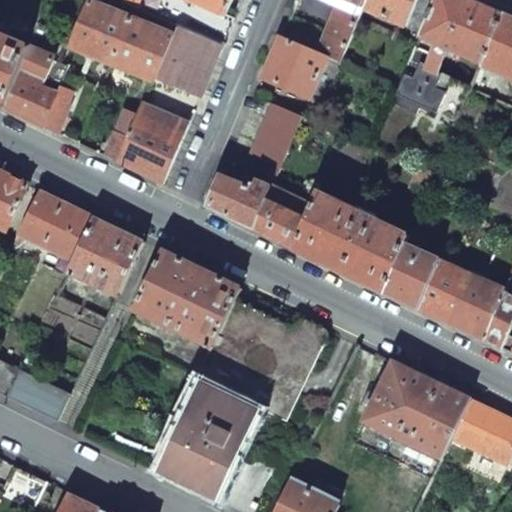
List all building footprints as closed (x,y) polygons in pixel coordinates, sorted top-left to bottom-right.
[(133,0),(124,0),(122,5),(130,8),(133,0)] [(185,0),(227,17),(233,0),(185,0)] [(340,64),(363,10),(364,7),(348,0),(341,0),(338,8),(325,39),(319,55),(328,59),(340,64)] [(366,0),(364,7),(363,10),(407,28),(418,0),(366,0)] [(437,0),(418,0),(407,28),(423,35),(437,0)] [(473,1),(470,0),(437,0),(423,35),(422,39),(438,46),(448,50),(482,65),(504,14),(473,1)] [(132,19),(89,2),(69,49),(112,66),(132,19)] [(294,8),(281,39),(319,55),(325,39),(300,29),(308,11),(305,10),(299,5),(296,3),(294,8)] [(511,17),(509,17),(504,14),(482,65),(511,78),(511,17)] [(174,37),(132,19),(112,66),(155,83),(155,82),(174,37)] [(225,47),(178,28),(174,37),(155,82),(202,101),(225,47)] [(30,48),(0,35),(0,105),(5,108),(30,48)] [(264,80),(310,100),(328,59),(319,55),(281,39),(264,80)] [(438,46),(422,39),(412,62),(427,69),(438,46)] [(448,50),(438,46),(427,69),(438,73),(448,50)] [(30,48),(5,108),(27,119),(46,128),(59,97),(43,90),(55,58),(30,48)] [(427,69),(412,62),(400,89),(397,96),(457,123),(472,88),(466,85),(438,73),(427,69)] [(480,70),(469,65),(463,79),(468,81),(466,85),(472,88),(480,70)] [(76,93),(62,88),(59,97),(46,128),(60,135),(71,107),(70,107),(76,93)] [(140,118),(186,138),(192,124),(146,105),(140,118)] [(303,117),(274,105),(252,156),(263,161),(280,168),(303,117)] [(140,118),(127,113),(107,157),(111,160),(121,164),(140,118)] [(186,138),(140,118),(121,164),(166,186),(186,138)] [(280,168),(263,161),(258,171),(267,175),(264,184),(272,188),(280,168)] [(436,174),(422,168),(412,191),(426,197),(436,174)] [(30,187),(0,171),(0,228),(9,232),(30,187)] [(250,189),(224,178),(221,186),(211,208),(229,216),(255,229),(266,201),(272,188),(264,184),(258,181),(256,186),(252,184),(250,189)] [(47,195),(42,192),(14,252),(19,255),(27,240),(74,263),(75,264),(97,219),(47,195)] [(357,212),(319,194),(308,222),(297,249),(342,271),(386,293),(405,246),(409,237),(375,221),(378,217),(359,207),(357,212)] [(308,222),(266,201),(255,229),(262,232),(297,249),(308,222)] [(120,230),(97,219),(75,264),(74,263),(69,273),(85,280),(83,284),(87,286),(89,282),(100,287),(98,291),(103,293),(105,290),(120,297),(146,242),(120,230)] [(441,262),(405,246),(386,293),(413,306),(422,310),(441,263),(441,262)] [(203,270),(164,252),(136,310),(212,347),(213,348),(236,301),(242,289),(203,270)] [(446,266),(441,263),(422,310),(426,312),(446,266)] [(506,292),(446,266),(426,312),(455,326),(485,340),(504,294),(506,292)] [(511,334),(511,297),(504,294),(485,340),(509,352),(511,345),(511,337),(511,334)] [(296,330),(236,301),(213,348),(212,347),(201,370),(202,371),(198,379),(204,382),(257,408),(263,411),(288,423),(329,339),(330,338),(330,334),(327,330),(307,320),(304,320),(300,322),(299,323),(296,330)] [(21,370),(0,359),(0,393),(8,398),(21,370)] [(434,382),(395,363),(367,422),(443,459),(452,439),(472,401),(434,382)] [(72,395),(21,370),(8,398),(59,422),(72,395)] [(218,500),(263,411),(257,408),(204,382),(159,471),(218,500)] [(452,439),(508,466),(511,456),(511,419),(472,401),(452,439)] [(33,511),(48,483),(14,467),(0,494),(0,495),(33,511)] [(338,504),(292,482),(276,511),(336,511),(341,504),(338,503),(338,504)] [(107,511),(92,505),(70,494),(60,511),(107,511)]
